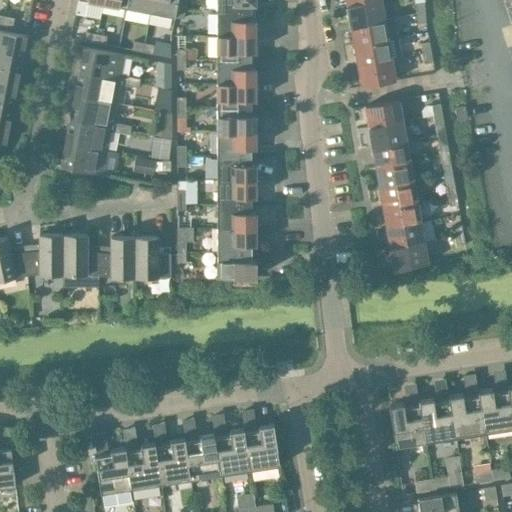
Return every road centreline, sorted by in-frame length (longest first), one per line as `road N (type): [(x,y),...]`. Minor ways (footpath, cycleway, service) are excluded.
road 1 (residential): [(308,0),(318,55),(306,103),(327,274)]
road 2 (residential): [(46,415),(80,423),(310,385)]
road 3 (residential): [(63,0),(23,187)]
road 4 (residential): [(349,381),(511,354)]
road 5 (residential): [(17,215),(174,202)]
road 6 (residential): [(380,511),(363,404),(349,381)]
road 7 (residential): [(310,385),(298,413),(313,511)]
